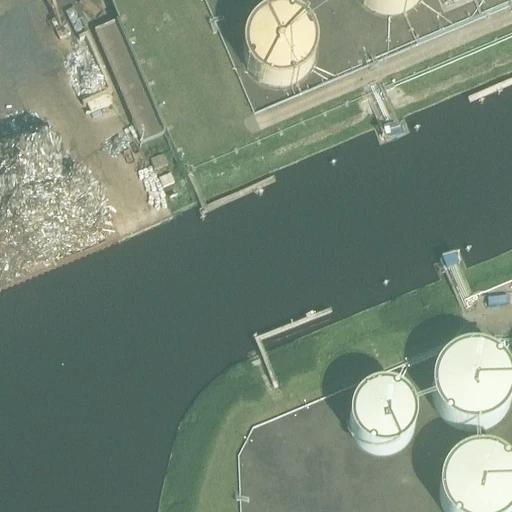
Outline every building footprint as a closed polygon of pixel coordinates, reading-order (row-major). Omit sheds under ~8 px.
[(354,0),(359,7),(369,14),(381,17),(394,15),(405,10),(414,1),(414,0),(354,0)] [(239,55),(242,66),(250,77),(260,84),(272,87),(284,85),(296,80),(304,71),(309,60),(310,47),(307,35),(300,25),(289,18),(277,15),(265,16),(254,22),(245,31),(240,42),(239,55)] [(164,135),(116,25),(95,34),(142,145),(164,135)] [(164,156),(150,161),(154,170),(168,165),(164,156)] [(423,400),(427,414),(435,425),(447,434),(460,437),(475,436),(488,431),(498,421),(505,408),(506,394),(503,380),(495,367),(484,359),(470,354),(455,355),(441,361),(431,372),(424,385),(423,400)] [(343,430),(346,442),(353,451),(363,458),(374,461),(385,460),(396,455),(405,448),(410,437),(412,425),(409,413),(402,403),(393,396),(381,393),(369,393),(358,398),(349,407),(344,418),(343,430)] [(433,501),(436,511),(511,511),(511,478),(505,468),(494,460),(480,456),(465,456),(451,462),(441,473),(434,486),(433,501)]
